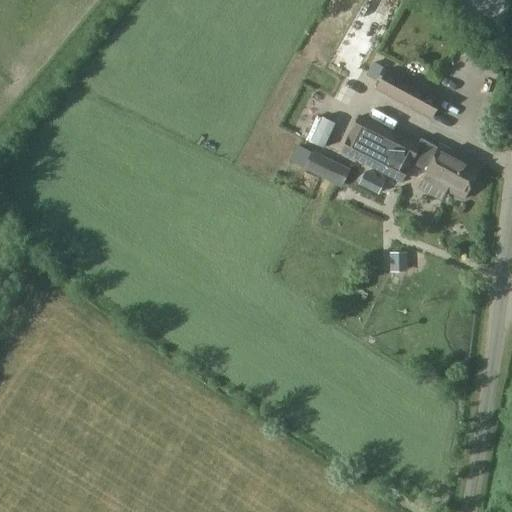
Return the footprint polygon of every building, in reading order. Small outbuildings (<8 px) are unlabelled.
[(377,82),(385,69),(372,62),(365,76),(377,82)] [(376,91),(433,121),(443,100),(387,70),(376,91)] [(323,149),(340,110),(322,103),(306,142),(323,149)] [(402,140),(360,118),(342,151),(402,180),(410,164),(426,173),(423,178),(463,199),(480,166),(441,145),(439,149),(406,130),(402,140)] [(303,171),(338,187),(346,169),(312,153),(303,171)] [(348,209),(353,197),(339,192),(334,205),(348,209)] [(408,271),(408,253),(388,253),(389,271),(408,271)]
